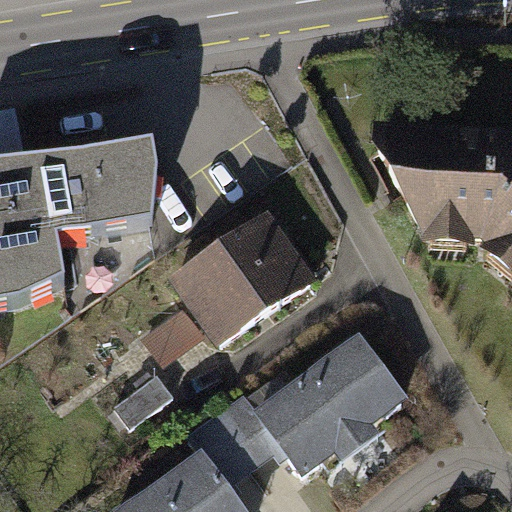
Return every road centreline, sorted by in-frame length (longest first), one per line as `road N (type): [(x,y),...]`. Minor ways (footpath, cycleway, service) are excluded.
road 1 (secondary): [(0,52),(335,0)]
road 2 (residential): [(389,511),(457,466),(497,473),(511,485)]
